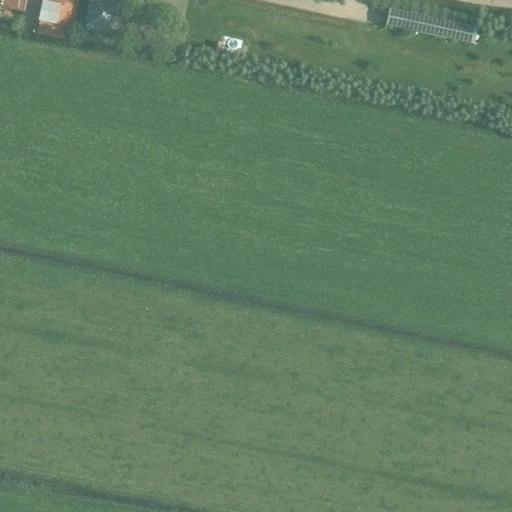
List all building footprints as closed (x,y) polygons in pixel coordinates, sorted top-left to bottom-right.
[(25,0),(0,0),(0,7),(23,12),(25,0)] [(72,41),(80,0),(44,0),(44,3),(43,3),(39,22),(40,22),(38,35),(72,41)] [(90,0),(83,32),(112,38),(118,6),(90,0)] [(390,11),(386,26),(473,45),(477,30),(390,11)] [(38,33),(40,22),(39,22),(34,21),(31,31),(38,33)] [(141,45),(143,37),(131,35),(130,42),(141,45)] [(214,43),(212,51),(219,53),(221,45),(214,43)]
